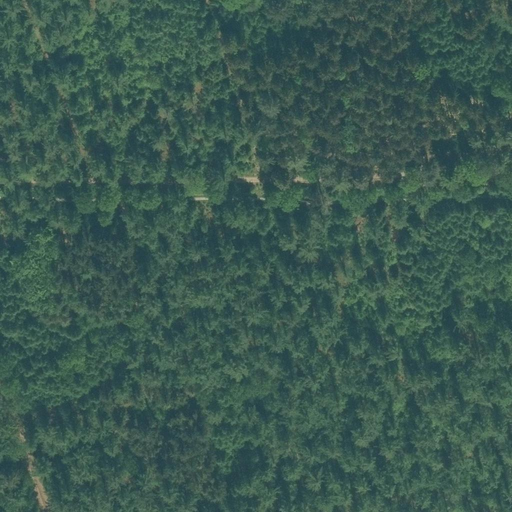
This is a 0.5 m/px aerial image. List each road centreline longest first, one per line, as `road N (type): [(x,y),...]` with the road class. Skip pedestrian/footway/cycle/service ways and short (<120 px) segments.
road 1 (track): [(0,178),(511,173)]
road 2 (track): [(47,511),(0,380)]
